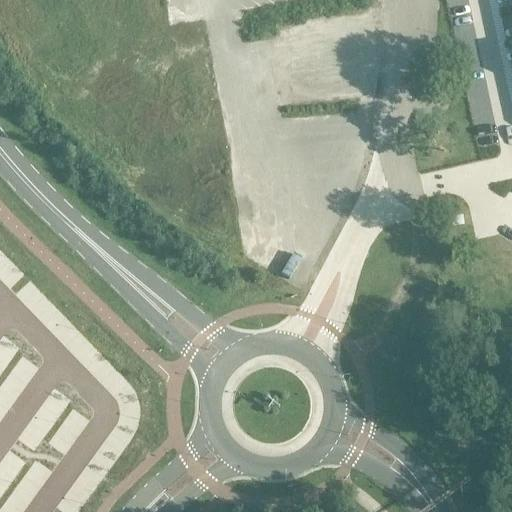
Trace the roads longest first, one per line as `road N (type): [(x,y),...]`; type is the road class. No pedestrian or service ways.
road 1 (unclassified): [(358,235),(384,180),(413,37),(406,0)]
road 2 (primary): [(140,289),(0,155)]
road 3 (unknown): [(369,213),(398,196),(511,177)]
road 4 (primary): [(434,510),(420,472),(387,440),(334,409)]
road 5 (unclassified): [(316,361),(341,307),(358,235)]
road 6 (unclassified): [(358,235),(280,342)]
road 7 (primary): [(319,447),(352,457),(434,510)]
road 8 (unknown): [(404,82),(511,137)]
